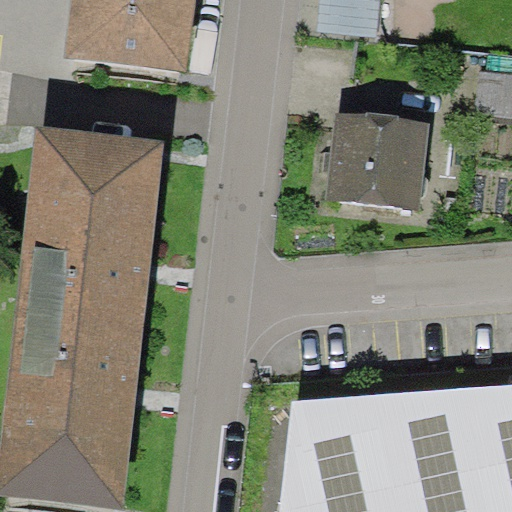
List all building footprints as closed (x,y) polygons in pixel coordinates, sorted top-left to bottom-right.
[(81,0),(74,76),(198,89),(206,0),(81,0)] [(477,117),(511,120),(511,75),(482,72),(477,117)] [(331,209),(426,219),(435,130),(340,120),(331,209)] [(511,162),(511,135),(481,133),(478,160),(511,162)] [(22,324),(151,335),(167,155),(39,143),(22,324)] [(4,511),(134,511),(151,335),(22,324),(4,511)] [(279,511),(511,511),(511,384),(293,401),(279,511)]
